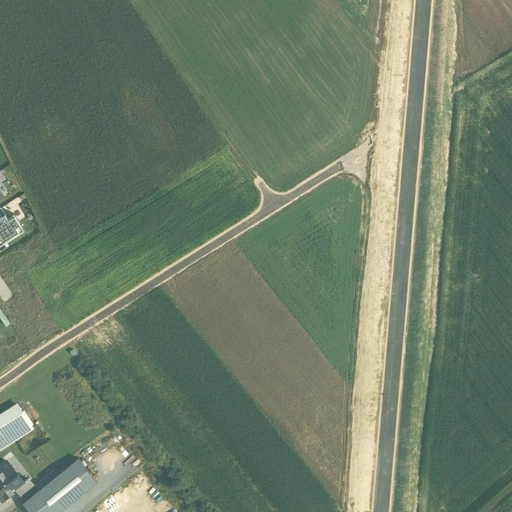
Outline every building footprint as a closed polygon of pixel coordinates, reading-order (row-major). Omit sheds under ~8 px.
[(0,246),(25,231),(14,214),(8,218),(6,215),(2,218),(0,218),(0,246)] [(17,404),(0,415),(0,448),(32,428),(17,404)] [(60,511),(98,482),(79,458),(23,504),(29,511),(60,511)] [(132,458),(126,464),(132,471),(139,466),(132,458)] [(24,484),(7,462),(0,467),(0,469),(3,473),(0,475),(0,497),(3,501),(16,490),(24,484)] [(24,484),(16,490),(22,497),(34,487),(29,480),(24,484)]
